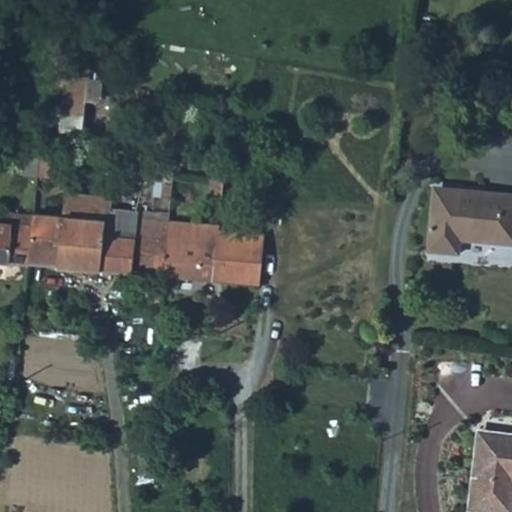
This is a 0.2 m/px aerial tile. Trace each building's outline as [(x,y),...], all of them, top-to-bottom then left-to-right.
[(75,75),(70,113),(92,117),(97,78),(75,75)] [(81,119),(79,132),(90,133),(92,120),(81,119)] [(222,181),(210,179),(208,198),(221,199),(222,181)] [(433,193),(431,215),(498,226),(511,228),(511,193),(479,191),(478,197),(433,193)] [(59,215),(55,265),(96,270),(101,233),(102,220),(84,218),(87,196),(62,193),(59,215)] [(105,199),(87,196),(84,218),(102,220),(104,207),(105,199)] [(102,220),(101,233),(133,236),(135,216),(135,211),(104,207),(102,220)] [(0,259),(26,262),(29,225),(25,224),(25,213),(0,210),(0,259)] [(59,215),(31,212),(29,225),(26,262),(55,265),(59,215)] [(511,228),(498,226),(431,215),(428,252),(461,255),(462,241),(511,244),(511,228)] [(132,245),(129,273),(161,277),(167,220),(155,218),(135,216),(133,236),(132,245)] [(167,220),(161,277),(191,280),(188,311),(206,313),(211,282),(218,232),(219,226),(167,220)] [(262,238),(231,234),(218,232),(211,282),(256,286),(262,238)] [(101,233),(96,270),(129,273),(132,245),(133,236),(101,233)] [(511,436),(497,435),(484,433),(479,433),(478,439),(474,473),(469,508),(492,511),(500,511),(510,511),(511,500),(511,436)]
